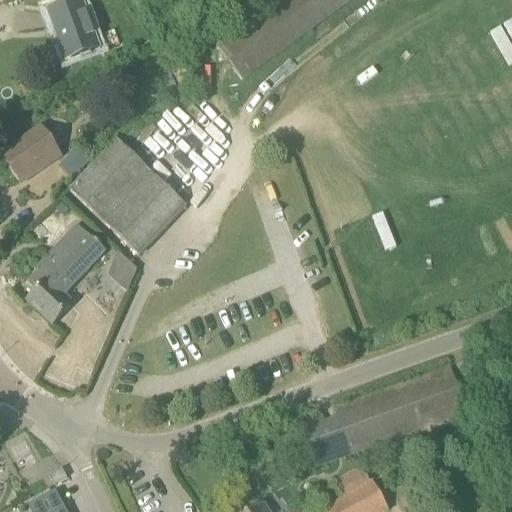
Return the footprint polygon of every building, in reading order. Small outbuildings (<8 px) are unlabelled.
[(101,52),(82,0),(80,0),(46,13),(65,65),(101,52)] [(354,0),(284,0),(217,49),(242,83),(354,0)] [(60,159),(42,133),(6,157),(21,179),(38,166),(42,172),(60,159)] [(71,194),(139,258),(187,209),(119,144),(71,194)] [(91,165),(76,151),(61,167),(76,181),(91,165)] [(70,213),(62,206),(57,212),(64,219),(70,213)] [(106,254),(79,229),(27,284),(37,294),(28,303),(53,327),(72,306),(64,299),(106,254)] [(413,434),(466,414),(449,368),(333,411),(337,420),(325,424),(322,415),(299,424),(316,471),(413,434)] [(242,451),(232,454),(237,468),(247,464),(242,451)] [(49,478),(54,487),(67,480),(62,471),(49,478)] [(253,511),(387,511),(375,489),(330,511),(267,511),(263,505),(253,511)] [(64,511),(53,491),(28,506),(30,511),(64,511)]
